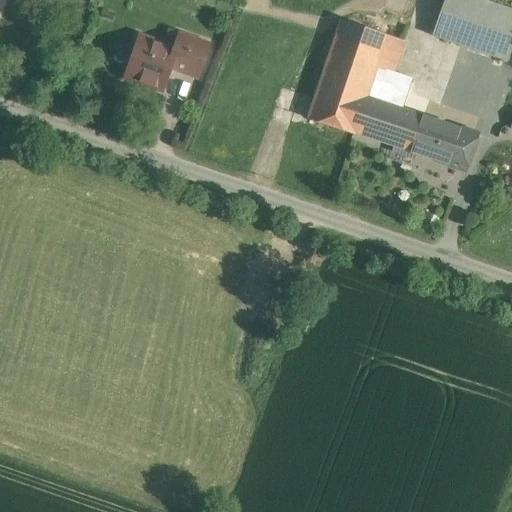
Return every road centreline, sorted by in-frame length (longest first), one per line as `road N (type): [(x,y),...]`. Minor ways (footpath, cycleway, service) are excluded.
road 1 (unclassified): [(0,99),(511,276)]
road 2 (unknown): [(412,70),(477,91),(432,248)]
